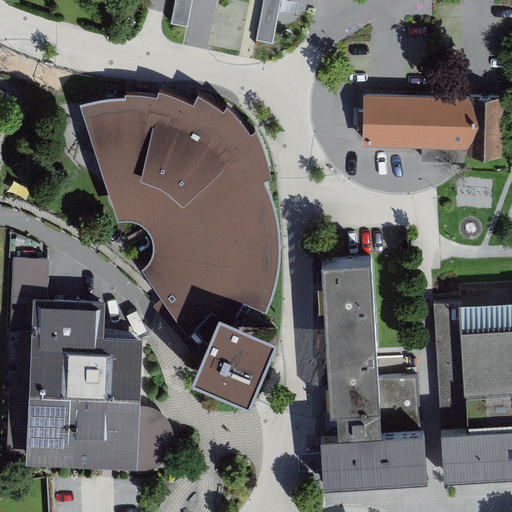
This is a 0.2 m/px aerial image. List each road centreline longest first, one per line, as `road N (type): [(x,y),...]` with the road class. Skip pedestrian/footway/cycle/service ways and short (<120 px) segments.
road 1 (residential): [(264,511),(309,369),(302,203)]
road 2 (residential): [(149,56),(78,42),(0,11)]
road 3 (residential): [(281,91),(341,20),(381,0)]
road 4 (residential): [(281,91),(149,56)]
road 5 (residential): [(302,203),(434,207)]
